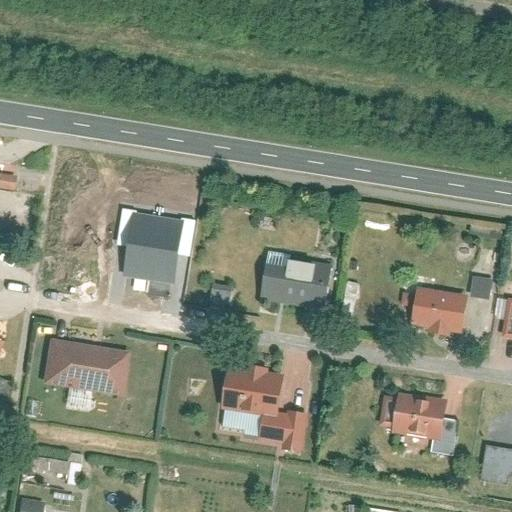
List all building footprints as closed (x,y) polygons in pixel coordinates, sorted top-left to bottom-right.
[(0,172),(0,173),(0,186),(17,188),(18,174),(0,172)] [(149,279),(159,220),(136,217),(126,276),(149,279)] [(149,279),(173,284),(183,224),(159,220),(149,279)] [(337,268),(275,255),(265,304),(327,317),(337,268)] [(477,274),(473,294),(492,298),(496,278),(477,274)] [(214,288),(213,300),(232,302),(233,289),(214,288)] [(471,301),(418,292),(412,330),(464,339),(471,301)] [(135,358),(57,343),(49,389),(127,404),(135,358)] [(292,384),(234,375),(228,416),(286,425),(292,384)] [(447,406),(396,397),(388,440),(439,449),(447,406)] [(44,511),(46,500),(22,498),(20,511),(44,511)]
